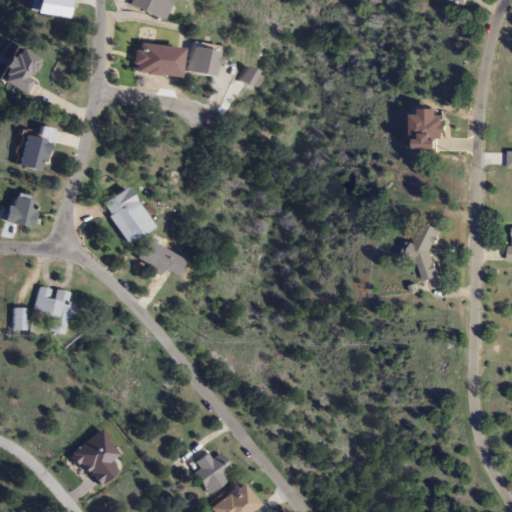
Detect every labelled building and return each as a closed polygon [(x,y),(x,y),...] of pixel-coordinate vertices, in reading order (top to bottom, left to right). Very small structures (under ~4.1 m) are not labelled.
[(65,15),(65,0),(27,0),(27,13),(65,15)] [(130,0),(128,6),(162,20),(170,0),(130,0)] [(210,76),(213,49),(187,46),(184,73),(210,76)] [(38,65),(19,48),(0,68),(0,76),(20,96),(33,82),(27,76),(38,65)] [(246,80),(239,75),(237,80),(243,84),(246,80)] [(49,130),(36,127),(34,138),(21,135),(14,166),(40,172),(49,130)] [(147,229),(131,198),(119,204),(114,194),(98,202),(119,243),(147,229)] [(0,206),(0,224),(28,227),(31,198),(10,195),(9,208),(0,206)] [(434,226),(418,231),(421,241),(402,246),(405,257),(413,255),(421,282),(437,278),(428,248),(439,244),(434,226)] [(153,276),(161,268),(167,274),(176,265),(150,239),(133,256),(153,276)] [(49,318),(45,332),(62,336),(69,306),(63,305),(66,293),(51,289),(50,290),(35,287),(29,314),(49,318)] [(22,308),(9,308),(9,331),(22,331),(22,308)] [(220,475),(227,469),(214,454),(207,460),(202,454),(190,464),(195,469),(189,474),(206,495),(225,480),(220,475)] [(213,511),(249,511),(257,505),(238,484),(210,508),(213,511)]
